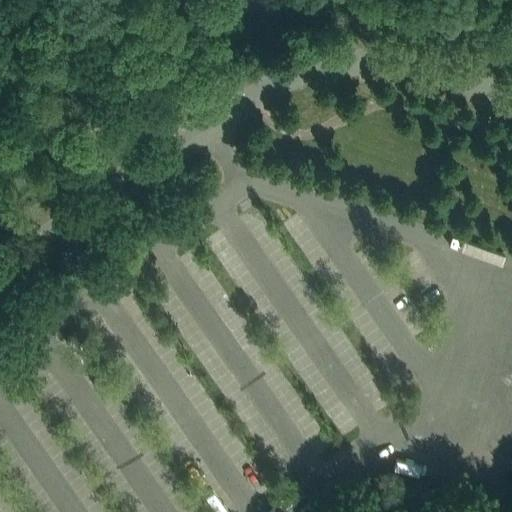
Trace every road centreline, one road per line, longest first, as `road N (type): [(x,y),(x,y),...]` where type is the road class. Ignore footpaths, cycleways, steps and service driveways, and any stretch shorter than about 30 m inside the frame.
road 1 (residential): [(0,264),(247,101)]
road 2 (residential): [(511,98),(427,69),(365,61),(309,72),(247,101)]
